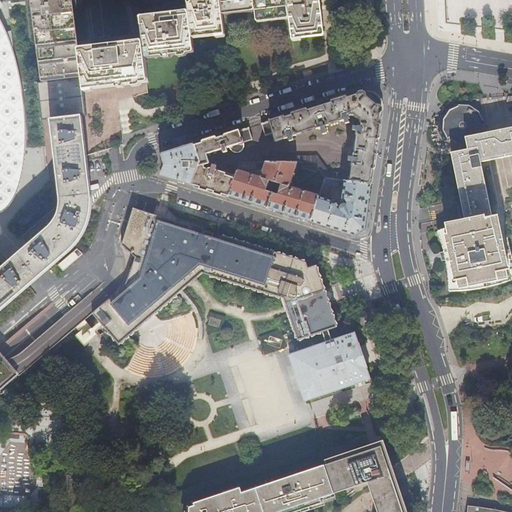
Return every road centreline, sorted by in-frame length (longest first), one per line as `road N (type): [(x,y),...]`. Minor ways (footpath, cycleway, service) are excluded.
road 1 (residential): [(396,64),(141,143),(127,177)]
road 2 (secondary): [(443,501),(451,408),(402,241)]
road 3 (residential): [(127,177),(356,250),(381,247)]
road 4 (secondary): [(381,247),(437,426),(443,501)]
road 5 (secondary): [(396,64),(381,247)]
road 6 (residential): [(127,177),(113,160),(94,0)]
road 7 (secondary): [(402,241),(418,61)]
